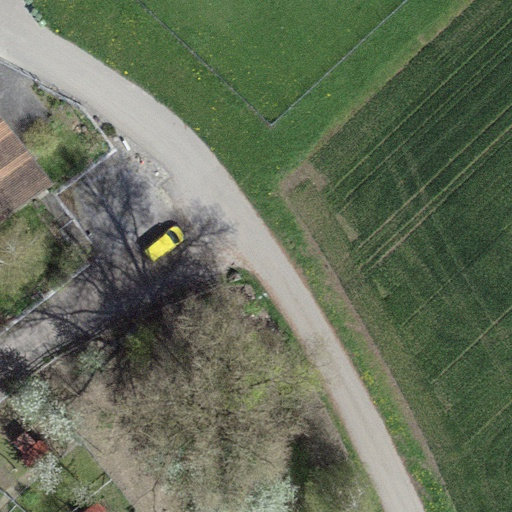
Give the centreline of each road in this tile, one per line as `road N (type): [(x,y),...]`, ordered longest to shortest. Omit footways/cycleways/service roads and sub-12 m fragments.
road 1 (tertiary): [(0,34),(98,84),(222,198),(319,339),(405,511)]
road 2 (track): [(0,364),(222,198)]
